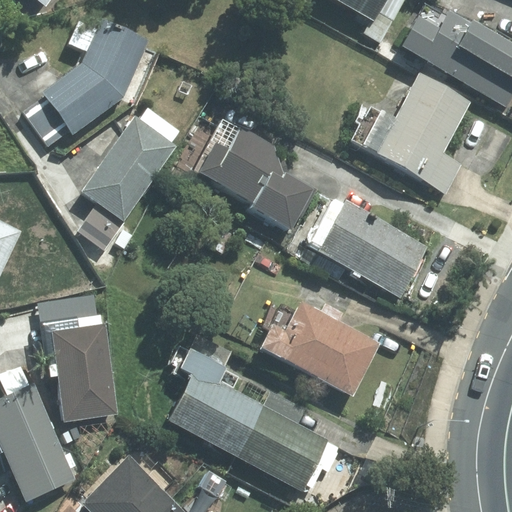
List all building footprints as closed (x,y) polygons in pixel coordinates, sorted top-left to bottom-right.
[(322,0),(365,24),(379,0),(322,0)] [(511,94),(511,53),(442,14),(431,33),(409,20),(393,49),(502,111),(511,94)] [(98,115),(124,98),(133,74),(144,44),(93,25),(90,33),(72,26),(64,49),(81,55),(76,68),(37,94),(41,101),(20,115),(43,151),(65,136),(98,115)] [(459,167),(438,156),(464,108),(401,73),(377,115),(364,108),(344,144),(357,152),(421,187),(441,199),(459,167)] [(170,150),(127,120),(76,194),(93,206),(74,234),(100,252),(119,224),(170,150)] [(284,236),(309,190),(267,169),(273,157),(229,133),(226,140),(211,132),(189,172),(204,180),(202,185),(246,208),(243,214),(284,236)] [(337,202),(309,253),(396,301),(424,250),(337,202)] [(0,267),(15,232),(0,225),(0,267)] [(112,417),(103,359),(93,297),(31,306),(41,369),(48,368),(57,426),(112,417)] [(373,346),(292,307),(277,338),(262,330),(251,353),(266,361),(347,400),(373,346)] [(337,450),(326,444),(294,428),(302,412),(267,394),(259,410),(213,386),(220,372),(182,353),(173,371),(186,377),(161,425),(231,461),(224,475),(246,486),(253,472),(299,496),(310,474),(322,480),(337,450)] [(26,389),(0,401),(0,467),(18,505),(70,480),(26,389)] [(172,482),(144,454),(127,454),(85,495),(89,499),(77,511),(195,511),(184,500),(174,511),(158,495),(172,482)]
